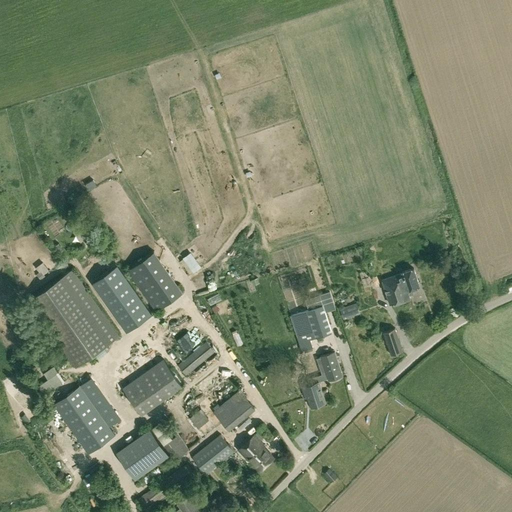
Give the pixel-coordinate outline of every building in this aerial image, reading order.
[(92,240),(81,226),(77,229),(88,243),(92,240)] [(127,331),(152,313),(117,264),(93,282),(127,331)] [(164,294),(179,288),(171,267),(162,270),(164,274),(154,278),(159,291),(162,289),(164,294)] [(120,336),(73,268),(29,298),(76,366),(120,336)] [(403,272),(403,273),(384,279),(383,279),(390,304),(410,297),(409,294),(413,293),(412,289),(420,286),(414,268),(403,272)] [(330,291),(306,299),(309,308),(324,303),(326,311),(335,308),(330,291)] [(341,308),(344,319),(361,313),(357,303),(341,308)] [(332,331),(323,304),(307,309),(301,311),(291,314),(302,350),(314,346),(312,337),(332,331)] [(182,309),(168,319),(174,327),(188,318),(182,309)] [(391,354),(403,351),(395,328),(384,332),(391,354)] [(178,365),(187,374),(215,351),(207,341),(178,365)] [(319,380),(319,381),(328,378),(329,380),(343,375),(335,351),(321,356),(326,373),(317,376),(319,380)] [(182,385),(164,358),(123,387),(141,413),(182,385)] [(45,393),(64,381),(59,372),(39,385),(45,393)] [(313,377),(314,382),(303,386),(305,393),(307,392),(311,406),(326,401),(319,381),(319,380),(317,376),(313,377)] [(80,384),(53,403),(89,454),(116,435),(80,384)] [(103,388),(96,396),(102,402),(110,395),(103,388)] [(220,402),(213,407),(215,409),(213,410),(229,430),(255,408),(239,389),(221,404),(220,402)] [(200,409),(190,418),(197,427),(208,419),(200,409)] [(256,428),(267,440),(274,434),(263,422),(256,428)] [(135,479),(169,454),(150,427),(116,451),(135,479)] [(221,433),(193,456),(206,473),(235,450),(221,433)] [(178,434),(173,438),(164,444),(175,460),(184,453),(189,449),(178,434)] [(238,450),(249,462),(252,459),(261,469),(272,459),(275,457),(264,445),(255,435),(238,450)] [(187,464),(135,499),(143,511),(194,475),(187,464)] [(324,473),(332,482),(338,477),(329,468),(324,473)] [(181,507),(176,510),(178,511),(190,511),(199,506),(191,493),(178,502),(181,507)]
